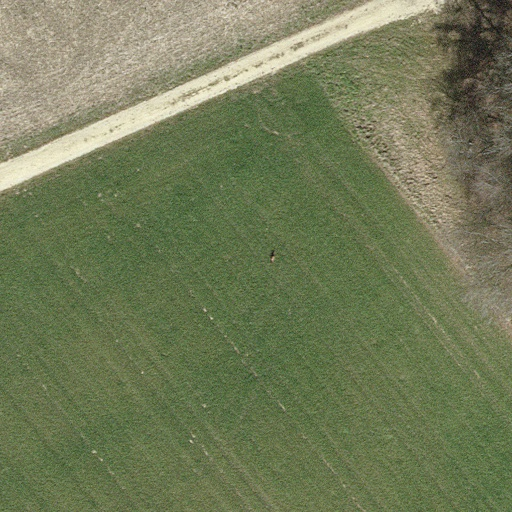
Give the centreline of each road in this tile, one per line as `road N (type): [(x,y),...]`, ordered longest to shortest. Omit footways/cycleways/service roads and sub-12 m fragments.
road 1 (track): [(0,200),(479,0)]
road 2 (track): [(492,0),(499,190),(511,207)]
